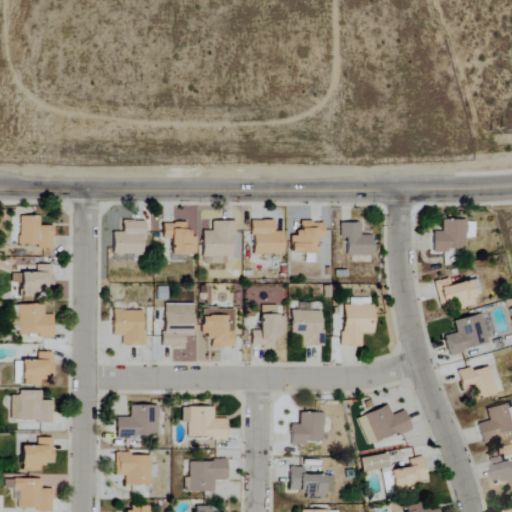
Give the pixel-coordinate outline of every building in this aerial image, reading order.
[(18,245),(37,245),(37,248),(51,248),(51,226),(38,226),(38,217),(18,217),(18,245)] [(432,251),(465,250),(465,220),(441,220),(441,232),(432,232),(432,251)] [(112,254),(143,254),(143,221),(122,221),(122,232),(112,232),(112,254)] [(201,231),(202,257),(233,256),(232,221),(211,222),(211,231),(201,231)] [(252,255),(283,255),(282,231),(273,232),(272,221),(252,221),(252,255)] [(323,222),(300,222),(300,233),(291,233),(290,252),(315,253),(316,238),(322,238),(323,222)] [(162,224),(162,240),(170,240),(171,255),(195,254),(195,237),(188,238),(188,223),(162,224)] [(360,223),(340,223),(339,237),(346,238),(346,256),(372,256),(372,235),(360,235),(360,223)] [(52,265),(35,265),(35,272),(21,272),(20,297),(39,297),(39,288),(51,288),(52,265)] [(434,282),(441,307),(451,304),(453,311),(477,304),(469,280),(449,286),(446,278),(434,282)] [(53,338),(52,314),(43,315),(43,305),(17,305),(17,334),(38,334),(38,338),(53,338)] [(184,347),(184,336),(192,336),(193,305),(163,305),(162,347),(184,347)] [(275,314),(275,306),(259,305),(259,313),(275,314)] [(340,306),(341,347),(361,347),(360,333),(372,333),(372,305),(340,306)] [(233,347),(233,310),(201,309),(201,336),(210,337),(210,347),(233,347)] [(142,346),(143,311),(112,310),(111,336),(121,336),(121,346),(142,346)] [(320,310),(289,311),(290,347),(321,346),(320,310)] [(250,348),(274,347),(274,333),(283,333),(283,314),(258,315),(259,331),(250,331),(250,348)] [(453,321),(455,333),(443,336),(447,354),(487,345),(480,314),(453,321)] [(53,353),(36,352),(36,360),(22,360),(21,383),(44,384),(44,374),(53,375),(53,353)] [(496,394),(488,366),(471,371),(470,367),(456,371),(461,390),(471,388),(474,400),(496,394)] [(10,421),(51,421),(52,400),(40,400),(40,392),(10,392),(10,421)] [(511,434),(511,410),(510,403),(485,409),(488,421),(477,423),(482,441),(511,434)] [(115,417),(115,436),(157,437),(157,406),(129,405),(129,417),(115,417)] [(410,428),(403,410),(391,415),(387,405),(356,418),(368,446),(410,428)] [(186,438),(226,438),(226,419),(213,419),(213,407),(181,407),(181,423),(186,423),(186,438)] [(322,444),(323,413),(299,413),(299,425),(290,425),(290,443),(322,444)] [(22,445),(21,471),(41,471),(41,461),(52,461),(52,438),(36,438),(35,446),(22,445)] [(124,486),(150,485),(149,454),(114,455),(114,476),(123,476),(124,486)] [(388,469),(386,454),(360,457),(361,471),(388,469)] [(511,461),(505,463),(503,456),(489,460),(495,484),(511,479),(511,461)] [(408,460),(409,467),(390,471),(395,494),(412,490),(411,484),(427,480),(422,457),(408,460)] [(213,492),(214,480),(226,480),(226,461),(189,461),(188,491),(213,492)] [(302,475),(302,468),(288,468),(288,492),(304,492),(304,499),(322,499),(322,492),(332,492),(332,476),(302,475)] [(51,510),(51,489),(40,489),(40,480),(3,479),(3,489),(17,489),(17,510),(51,510)] [(438,511),(438,508),(422,511),(421,503),(403,507),(404,511),(438,511)]
